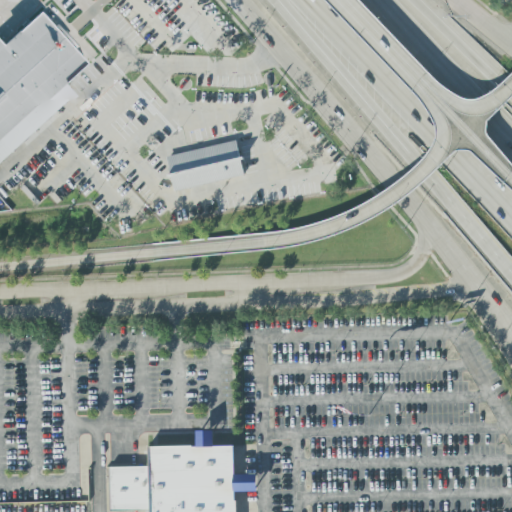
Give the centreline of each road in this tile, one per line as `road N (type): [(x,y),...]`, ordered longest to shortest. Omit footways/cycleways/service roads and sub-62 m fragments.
road 1 (residential): [(436,235),(400,274),(380,277),(0,294)]
road 2 (primary): [(232,0),(402,188),(496,307)]
road 3 (motorway): [(273,0),(511,277)]
road 4 (motorway): [(282,0),(511,229)]
road 5 (motorway): [(254,245),(336,225),(429,160),(438,135),(411,80)]
road 6 (motorway): [(0,265),(254,245)]
road 7 (residential): [(0,312),(251,301)]
road 8 (residential): [(251,301),(482,289)]
road 9 (motorway): [(511,141),(376,0)]
road 10 (motorway): [(411,80),(511,184)]
road 11 (motorway): [(511,91),(412,0)]
